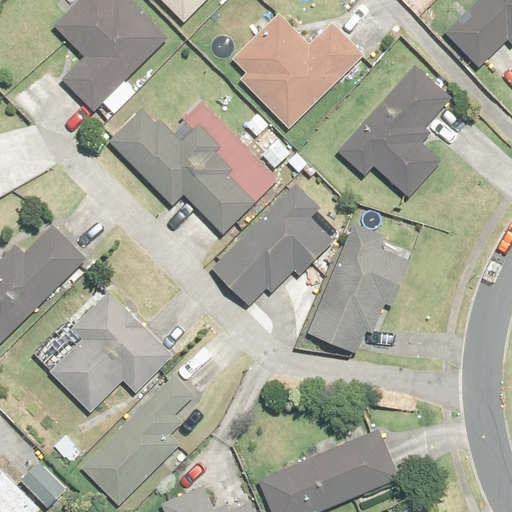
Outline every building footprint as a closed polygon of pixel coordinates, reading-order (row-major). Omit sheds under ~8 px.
[(108,115),(179,41),(136,0),(88,0),(62,28),(87,53),(66,75),(108,115)] [(160,0),(187,26),(213,0),(160,0)] [(511,0),(484,0),(451,34),(484,66),(511,37),(511,0)] [(315,43),(287,14),(241,59),(255,74),(246,82),(294,132),(371,58),(337,23),(315,43)] [(420,137),(456,98),(421,66),(343,150),(370,175),(380,164),(415,197),(447,162),(420,137)] [(206,103),(176,132),(152,107),(115,143),(175,205),(186,195),(228,239),(262,206),(284,184),(206,103)] [(279,293),(301,270),(308,276),(343,239),(320,218),(328,210),(300,183),(219,269),(256,305),(273,288),(279,293)] [(390,237),(358,224),(315,336),(359,353),(371,323),(379,326),(388,302),(400,306),(417,262),(385,250),(390,237)] [(22,247),(6,263),(1,258),(0,259),(0,350),(90,265),(58,231),(31,256),(22,247)] [(55,372),(98,415),(130,383),(143,396),(183,357),(116,290),(76,329),(87,340),(55,372)] [(201,403),(177,379),(89,471),(129,509),(186,450),(174,438),(188,423),(185,420),(201,403)] [(386,428),(267,480),(280,511),(322,511),(406,475),(386,428)] [(88,454),(71,435),(56,448),(73,467),(88,454)] [(46,461),(26,479),(53,510),(73,492),(46,461)] [(0,511),(37,511),(43,507),(0,463),(0,511)] [(218,511),(208,488),(170,503),(173,511),(262,511),(258,499),(226,511),(218,511)]
